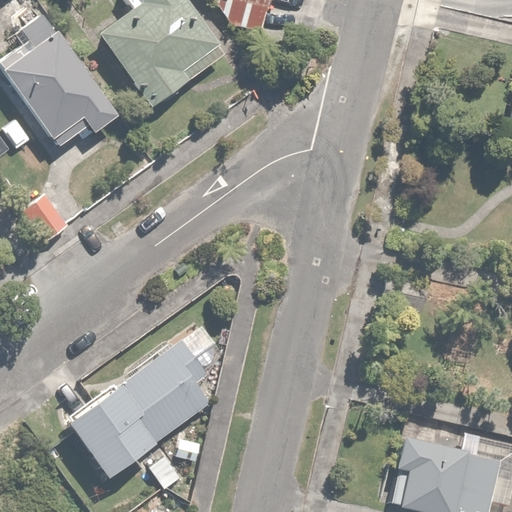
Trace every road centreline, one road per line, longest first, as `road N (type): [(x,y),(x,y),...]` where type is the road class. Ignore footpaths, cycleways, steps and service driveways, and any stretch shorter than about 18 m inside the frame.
road 1 (residential): [(0,361),(264,167),(311,149),(345,150)]
road 2 (residential): [(345,150),(261,511)]
road 3 (residential): [(379,0),(345,150)]
